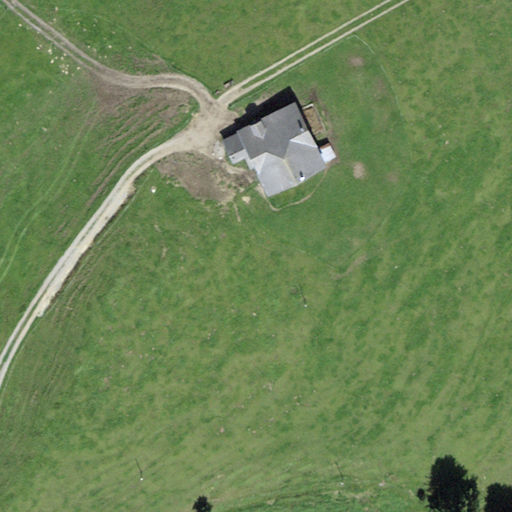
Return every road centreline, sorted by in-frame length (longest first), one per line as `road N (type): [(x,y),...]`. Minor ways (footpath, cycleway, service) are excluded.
road 1 (track): [(0,378),(75,241),(158,159),(206,135),(227,99),(397,0)]
road 2 (track): [(206,135),(205,103),(190,85),(126,83),(69,61),(12,0)]
